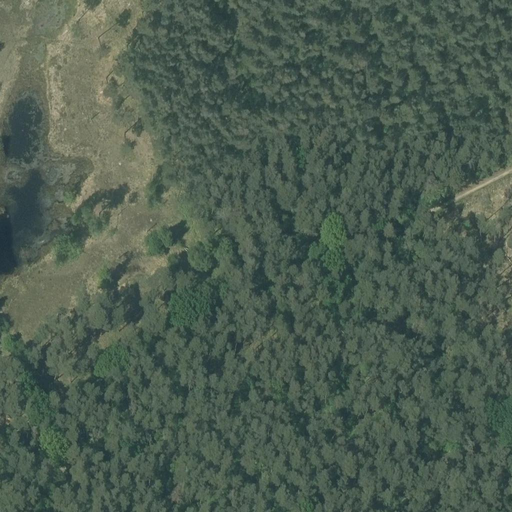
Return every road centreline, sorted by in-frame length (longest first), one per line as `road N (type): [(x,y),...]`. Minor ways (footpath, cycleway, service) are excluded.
road 1 (track): [(38,417),(511,169)]
road 2 (track): [(0,369),(34,395),(75,511)]
